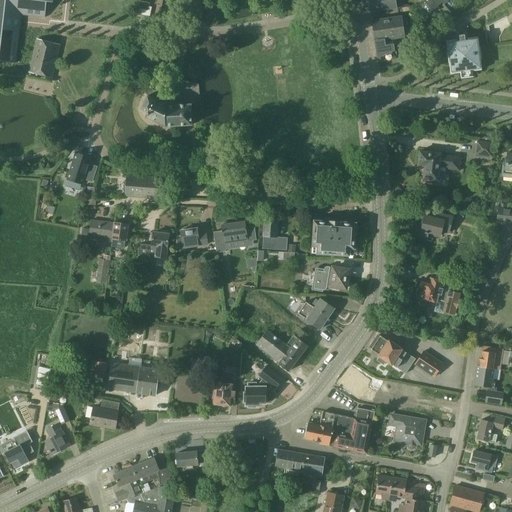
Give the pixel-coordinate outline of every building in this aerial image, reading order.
[(0,0),(0,61),(16,63),(16,62),(14,61),(18,23),(20,13),(44,15),(43,18),(45,18),(47,1),(53,2),(53,0),(0,0)] [(138,0),(137,7),(149,10),(150,2),(140,0),(138,0)] [(394,0),(368,0),(370,12),(396,9),(394,0)] [(438,7),(431,0),(422,0),(433,11),(438,7)] [(372,21),(375,41),(384,40),(404,37),(401,16),(372,21)] [(511,41),(479,45),(478,37),(465,38),(465,34),(458,35),(458,39),(446,41),(447,51),(447,52),(448,63),(449,63),(450,74),(460,73),(460,78),(472,76),(472,71),(511,66),(511,41)] [(60,45),(37,39),(29,72),(52,78),(56,62),(60,45)] [(384,43),(384,40),(375,41),(377,57),(393,50),(392,41),(384,43)] [(165,104),(147,95),(141,108),(148,111),(145,116),(165,126),(192,125),(191,104),(165,105),(165,104)] [(492,159),(494,144),(477,141),(475,157),(492,159)] [(419,151),(417,166),(424,167),(422,181),(433,183),(433,180),(440,181),(441,173),(438,173),(439,165),(446,166),(445,169),(459,171),(461,157),(440,155),(440,154),(419,151)] [(77,153),(68,179),(83,184),(85,179),(93,181),(98,167),(90,164),(92,158),(77,153)] [(511,154),(508,154),(507,163),(506,163),(505,164),(504,165),(504,166),(503,168),(504,170),(504,171),(505,172),(506,173),(507,173),(509,173),(510,173),(511,173),(511,172),(511,154)] [(163,178),(127,176),(125,196),(162,199),(163,178)] [(511,209),(498,208),(496,221),(511,223),(511,209)] [(425,216),(419,239),(425,241),(427,233),(439,236),(441,231),(448,233),(452,217),(435,213),(434,218),(425,216)] [(278,220),(264,219),(263,236),(264,236),(263,248),(275,249),(275,237),(277,237),(278,220)] [(112,242),(114,223),(91,220),(90,229),(83,228),(81,238),(98,240),(98,241),(112,242)] [(356,223),(340,222),(340,221),(330,221),(314,220),(312,253),(354,256),(356,223)] [(114,222),(114,223),(112,242),(111,246),(123,248),(124,246),(127,224),(114,222)] [(224,243),(247,240),(247,244),(254,243),(252,229),(246,230),(245,222),(228,224),(228,222),(222,223),(222,225),(221,225),(222,229),(222,231),(213,232),(216,253),(225,251),(224,243)] [(183,235),(177,236),(177,248),(208,244),(206,231),(199,232),(199,228),(183,230),(183,235)] [(169,234),(154,232),(153,245),(140,243),(139,254),(166,257),(169,234)] [(107,285),(110,259),(99,258),(96,283),(107,285)] [(315,268),(312,290),(323,292),(323,290),(325,290),(326,288),(327,287),(327,285),(330,285),(330,287),(338,289),(338,287),(346,288),(349,269),(333,267),(333,268),(330,268),(330,266),(328,266),(326,266),(324,267),(324,269),(315,268)] [(430,301),(436,302),(437,300),(446,302),(443,312),(454,315),(459,294),(449,292),(450,285),(451,282),(444,280),(444,282),(431,279),(430,282),(422,280),(420,289),(422,290),(420,298),(421,298),(419,305),(428,307),(430,301)] [(320,298),(315,307),(314,308),(328,317),(334,308),(320,298)] [(314,308),(315,307),(306,301),(299,313),(306,318),(306,319),(320,329),(328,317),(314,308)] [(267,329),(256,343),(280,362),(279,363),(288,370),(308,345),(304,342),(309,335),(301,329),(296,336),(294,335),(286,345),(267,329)] [(370,348),(372,349),(372,350),(380,355),(377,360),(384,365),(386,361),(406,374),(415,359),(402,350),(402,349),(390,341),(389,342),(381,336),(380,337),(378,336),(376,340),(377,341),(375,344),(373,343),(370,348)] [(494,369),(500,370),(503,349),(483,346),(480,366),(494,369)] [(433,377),(443,364),(424,351),(414,365),(433,377)] [(105,383),(108,363),(91,360),(88,380),(105,383)] [(160,370),(141,367),(113,363),(109,388),(138,392),(138,393),(156,396),(156,394),(155,394),(159,370),(160,370)] [(261,401),(266,401),(266,399),(266,397),(266,391),(266,390),(268,390),(272,386),(276,389),(284,379),(267,366),(259,376),(263,380),(259,385),(259,386),(257,386),(257,383),(254,383),(251,383),(248,383),(248,386),(246,386),(246,393),(244,393),(244,402),(246,402),(246,406),(248,406),(248,407),(256,407),(256,406),(260,406),(260,404),(261,404),(261,401)] [(494,369),(480,366),(477,366),(474,385),(490,387),(489,391),(487,390),(485,402),(501,405),(503,393),(496,392),(497,388),(494,387),(496,380),(493,379),(494,369)] [(349,367),(338,384),(358,398),(369,381),(349,367)] [(235,373),(223,372),(222,383),(216,383),(214,403),(231,405),(231,400),(234,401),(235,390),(233,390),(235,373)] [(391,402),(407,408),(412,396),(418,398),(420,392),(401,384),(400,387),(383,381),(376,399),(390,404),(391,402)] [(90,424),(96,425),(115,429),(119,411),(118,411),(120,403),(102,400),(100,407),(94,406),(90,424)] [(55,409),(55,410),(56,412),(61,424),(70,421),(64,408),(63,405),(55,409)] [(306,438),(320,441),(319,444),(366,454),(373,421),(372,421),(374,411),(358,408),(355,419),(323,412),(320,426),(309,423),(306,438)] [(421,445),(422,440),(422,439),(422,438),(422,437),(421,436),(420,435),(419,435),(418,435),(419,429),(421,430),(422,420),(391,415),(390,424),(403,427),(400,441),(409,443),(409,445),(410,447),(413,448),(416,446),(416,444),(421,445)] [(482,419),(477,439),(489,442),(489,441),(495,443),(497,435),(491,433),(492,427),(503,430),(505,418),(491,415),(490,421),(482,419)] [(51,438),(46,441),(52,454),(69,446),(58,423),(47,429),(51,438)] [(13,438),(15,441),(17,446),(4,452),(4,453),(10,464),(13,470),(29,462),(25,453),(32,450),(29,444),(33,442),(27,431),(13,438)] [(431,445),(429,456),(435,458),(437,446),(431,445)] [(298,475),(299,470),(322,474),(325,457),(278,449),(275,466),(285,468),(284,473),(298,475)] [(176,453),(177,459),(175,460),(176,464),(177,464),(178,466),(186,465),(186,469),(193,468),(192,465),(198,464),(198,463),(205,462),(211,480),(220,476),(211,453),(197,454),(197,451),(176,453)] [(476,469),(484,471),(492,473),(493,467),(495,467),(498,457),(474,451),(472,461),(478,463),(476,469)] [(132,467),(137,477),(158,468),(161,467),(157,457),(132,467)] [(126,498),(128,503),(135,504),(135,503),(158,507),(156,511),(171,511),(173,502),(169,469),(159,471),(158,468),(137,477),(132,467),(114,474),(119,486),(121,485),(123,490),(115,493),(119,501),(126,498)] [(484,473),(482,479),(493,482),(495,476),(484,473)] [(389,501),(393,478),(379,475),(376,494),(385,495),(385,500),(389,501)] [(407,480),(393,478),(389,501),(393,502),(394,497),(404,498),(406,485),(407,480)] [(312,479),(311,487),(320,488),(321,480),(312,479)] [(406,485),(404,498),(406,499),(406,498),(419,500),(421,491),(424,491),(425,485),(417,483),(416,487),(406,485)] [(455,486),(450,504),(478,511),(484,494),(455,486)] [(328,493),(323,511),(341,511),(344,497),(328,493)] [(76,497),(63,500),(66,511),(81,511),(80,507),(78,507),(76,497)] [(399,507),(398,511),(399,511),(422,511),(425,501),(419,500),(406,498),(406,499),(404,508),(399,507)] [(135,504),(128,503),(126,505),(124,511),(156,511),(158,507),(135,503),(135,504)]
